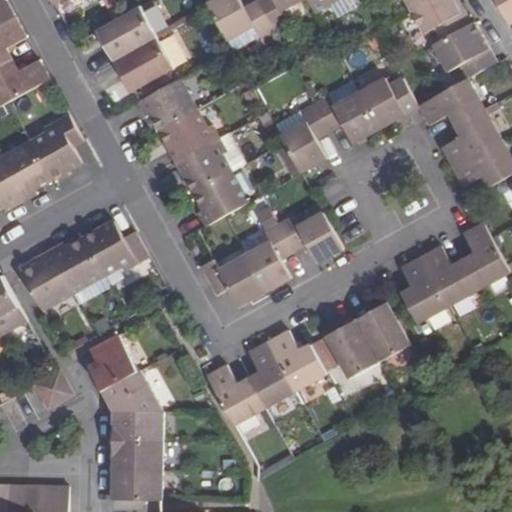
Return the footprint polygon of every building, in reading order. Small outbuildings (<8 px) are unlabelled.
[(0,27),(15,19),(5,0),(0,2),(0,27)] [(273,30),(256,0),(255,0),(251,3),(244,7),(240,0),(215,0),(208,4),(228,42),(253,27),(259,36),(273,30)] [(256,0),(273,30),(285,21),(281,12),(302,0),(256,0)] [(307,0),(317,17),(330,9),(328,5),(337,0),(307,0)] [(405,0),(410,8),(425,0),(405,0)] [(425,0),(410,8),(425,35),(435,29),(442,42),(473,25),(464,10),(459,0),(425,0)] [(511,0),(497,0),(511,25),(511,0)] [(157,38),(140,7),(97,30),(105,45),(114,62),(157,38)] [(26,39),(15,19),(0,27),(0,67),(12,61),(9,55),(6,50),(26,39)] [(487,43),(476,23),(473,25),(442,42),(435,46),(450,72),(462,66),(469,79),(498,63),(487,43)] [(174,68),(157,38),(114,62),(121,74),(132,91),(174,68)] [(50,81),(39,61),(18,72),(16,68),(12,61),(0,67),(0,104),(1,108),(8,105),(50,81)] [(387,77),(359,92),(380,129),(396,120),(420,106),(403,78),(392,85),(387,77)] [(197,110),(180,79),(137,102),(146,116),(151,115),(155,122),(160,130),(197,110)] [(485,109),(469,79),(420,106),(430,126),(450,115),(454,120),(457,125),(485,109)] [(333,106),(359,92),(354,83),(327,98),(333,106)] [(380,129),(359,92),(333,106),(327,98),(314,104),(330,132),(337,130),(342,127),(353,144),(380,129)] [(330,132),(314,104),(301,113),(306,122),(280,136),(284,142),(301,172),(329,157),(318,139),(324,135),(330,132)] [(501,138),(485,109),(457,125),(459,130),(461,135),(442,148),(452,166),(501,138)] [(208,128),(197,110),(160,130),(169,147),(176,162),(220,138),(213,125),(208,128)] [(306,122),(301,113),(275,126),(280,136),(306,122)] [(47,133),(29,143),(50,182),(81,164),(73,148),(79,145),(83,141),(69,115),(45,128),(47,133)] [(227,152),(220,138),(176,162),(183,174),(194,192),(232,171),(223,155),(227,152)] [(511,175),(511,158),(501,138),(452,166),(464,187),(484,176),(488,182),(491,188),(511,175)] [(50,182),(29,143),(0,160),(0,161),(23,203),(37,196),(36,191),(42,187),(50,182)] [(23,203),(0,161),(0,210),(8,207),(9,210),(23,203)] [(249,202),(232,171),(194,192),(203,209),(198,213),(206,226),(223,216),(249,202)] [(292,218),(279,225),(295,252),(301,249),(306,246),(317,262),(342,248),(322,212),(297,227),(292,218)] [(125,239),(115,223),(100,232),(84,241),(104,278),(122,268),(125,272),(138,265),(125,239)] [(492,238),(484,223),(464,234),(474,253),(469,256),(463,260),(479,289),(510,272),(507,266),(492,238)] [(295,252),(279,225),(266,231),(270,242),(245,256),(265,291),(292,277),(283,260),(288,256),(295,252)] [(104,278),(84,241),(76,245),(67,250),(63,244),(50,252),(74,294),(104,278)] [(479,289),(463,260),(457,263),(452,266),(442,247),(421,258),(448,306),(479,289)] [(74,294),(50,252),(37,260),(40,265),(34,268),(22,275),(43,310),(74,294)] [(265,291),(245,256),(219,272),(212,261),(201,268),(217,297),(223,294),(228,291),(238,306),(265,291)] [(448,306),(421,258),(403,269),(413,288),(407,291),(402,294),(418,323),(448,306)] [(0,335),(27,320),(3,278),(0,279),(0,335)] [(410,346),(387,302),(372,310),(356,319),(380,362),(410,346)] [(380,362),(356,319),(342,327),(326,336),(350,379),(380,362)] [(326,375),(310,346),(305,348),(300,351),(289,332),(269,343),(296,391),(326,375)] [(140,371),(120,335),(93,351),(98,362),(91,367),(98,378),(105,390),(140,371)] [(296,391),(269,343),(250,354),(260,373),(255,376),(250,379),(265,408),(296,391)] [(265,408),(250,379),(243,383),(239,385),(229,366),(208,377),(235,425),(265,408)] [(165,413),(142,369),(140,371),(105,390),(110,401),(115,411),(165,413)] [(165,442),(165,413),(115,411),(115,429),(115,441),(165,442)] [(164,470),(165,442),(115,441),(115,457),(115,471),(164,470)] [(164,500),(164,470),(115,471),(115,486),(115,501),(164,500)] [(0,485),(0,511),(9,511),(10,485),(0,485)] [(10,485),(9,511),(24,511),(26,485),(10,485)] [(40,511),(41,485),(26,485),(24,511),(40,511)] [(56,511),(57,485),(41,485),(40,511),(56,511)] [(57,485),(56,511),(72,511),(73,486),(57,485)]
